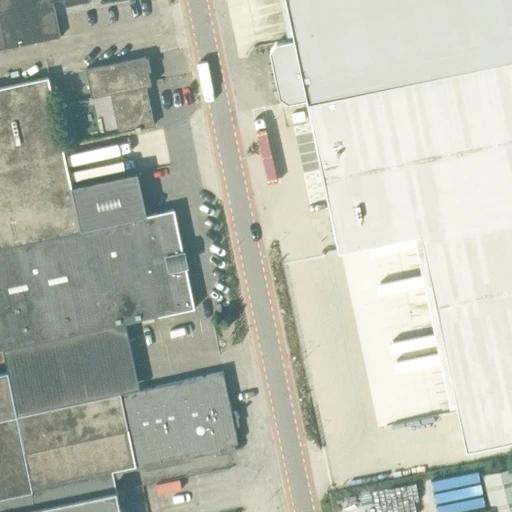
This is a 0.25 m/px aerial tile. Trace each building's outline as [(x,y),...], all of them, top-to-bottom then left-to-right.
[(0,0),(0,49),(61,36),(53,1),(57,0),(65,0),(66,6),(78,4),(77,0),(0,0)] [(511,0),(289,0),(297,39),(276,42),(271,50),(281,96),(289,101),(309,97),(511,54),(511,0)] [(511,54),(309,97),(340,246),(422,229),(460,410),(460,411),(467,445),(511,435),(511,54)] [(87,67),(86,67),(92,97),(94,97),(93,96),(112,92),(119,130),(119,132),(137,128),(137,129),(142,128),(141,127),(155,124),(147,86),(152,85),(146,55),(144,56),(88,68),(87,67)] [(0,349),(4,348),(106,326),(195,307),(174,209),(148,215),(139,172),(72,187),(49,77),(0,87),(0,349)] [(117,491),(113,472),(137,466),(136,465),(199,450),(239,441),(239,440),(238,440),(224,372),(225,372),(224,371),(184,379),(185,380),(121,392),(106,326),(4,348),(8,370),(0,371),(0,511),(252,511),(252,508),(232,511),(146,511),(141,485),(117,491)] [(511,511),(511,467),(484,474),(492,509),(479,511),(511,511)]
